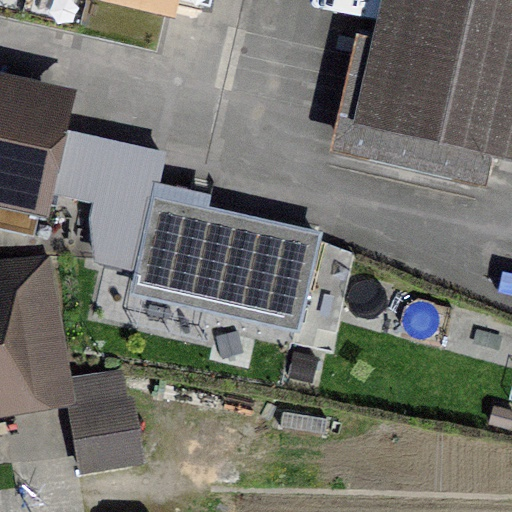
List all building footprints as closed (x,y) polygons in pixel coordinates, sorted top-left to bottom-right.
[(124,0),(161,9),(163,0),(124,0)] [(511,159),(511,0),(392,0),(363,125),(511,159)] [(61,116),(0,102),(0,183),(44,194),(61,116)] [(171,173),(108,160),(82,244),(152,265),(168,190),(171,173)] [(205,196),(168,190),(152,265),(148,281),(202,289),(205,196)] [(0,391),(63,381),(43,264),(0,270),(0,391)] [(82,472),(141,462),(131,402),(125,403),(119,371),(66,379),(82,472)]
